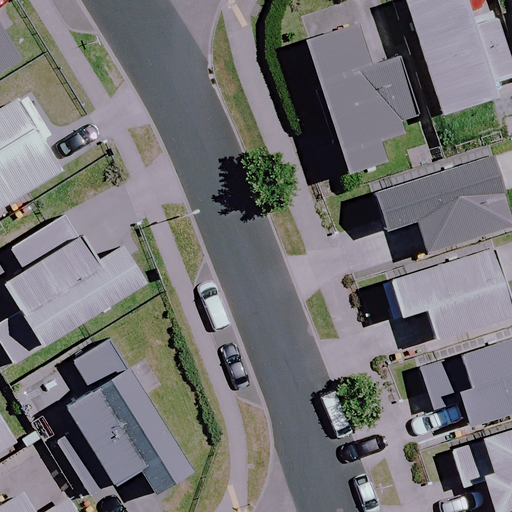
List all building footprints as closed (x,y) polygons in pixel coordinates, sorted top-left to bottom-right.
[(494,101),(490,85),(507,80),(488,16),(470,22),(463,0),(406,0),(442,117),(494,101)] [(0,76),(22,62),(0,26),(0,76)] [(405,135),(401,122),(415,118),(398,64),(384,68),(367,73),(357,40),(312,54),(351,177),(386,166),(379,143),(405,135)] [(50,137),(26,97),(0,112),(0,211),(61,174),(41,142),(50,137)] [(511,227),(490,163),(375,199),(388,240),(418,231),(425,254),(511,227)] [(95,266),(65,217),(13,249),(28,274),(7,288),(22,312),(0,325),(0,347),(13,368),(145,286),(122,249),(95,266)] [(511,311),(504,286),(493,251),(381,286),(393,323),(427,312),(436,342),(511,317),(511,311)] [(511,413),(511,337),(419,366),(433,411),(463,402),(470,426),(511,413)] [(190,475),(129,373),(66,410),(82,437),(62,449),(93,500),(141,471),(156,495),(190,475)] [(0,453),(17,444),(0,416),(0,453)] [(511,431),(452,451),(464,488),(486,482),(495,511),(503,511),(511,509),(511,431)] [(3,506),(0,501),(0,511),(75,511),(68,501),(50,511),(36,511),(25,492),(3,506)]
